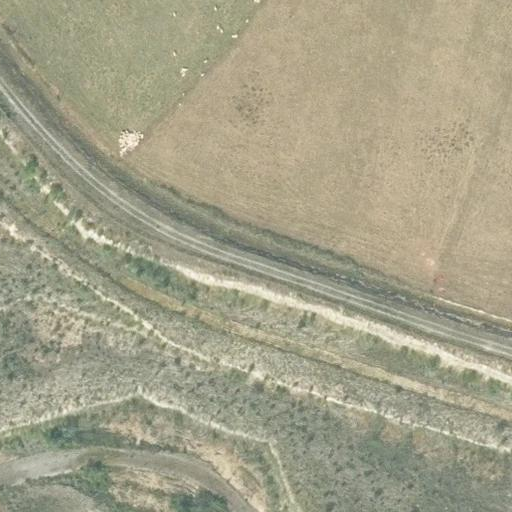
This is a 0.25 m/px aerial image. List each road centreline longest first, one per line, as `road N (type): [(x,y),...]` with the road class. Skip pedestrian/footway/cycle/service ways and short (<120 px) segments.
road 1 (track): [(0,80),(99,191),(187,241),(511,349)]
road 2 (track): [(0,467),(81,445),(159,451),(200,469),(236,511)]
